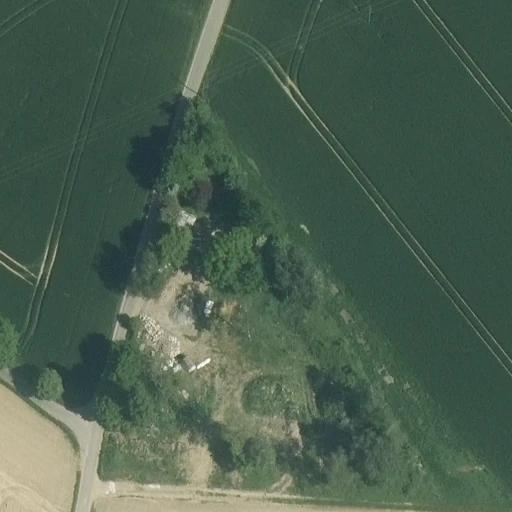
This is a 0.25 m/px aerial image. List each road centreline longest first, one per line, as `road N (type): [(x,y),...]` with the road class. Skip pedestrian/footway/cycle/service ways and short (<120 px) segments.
road 1 (unclassified): [(220,0),(94,438)]
road 2 (track): [(511,506),(85,500)]
